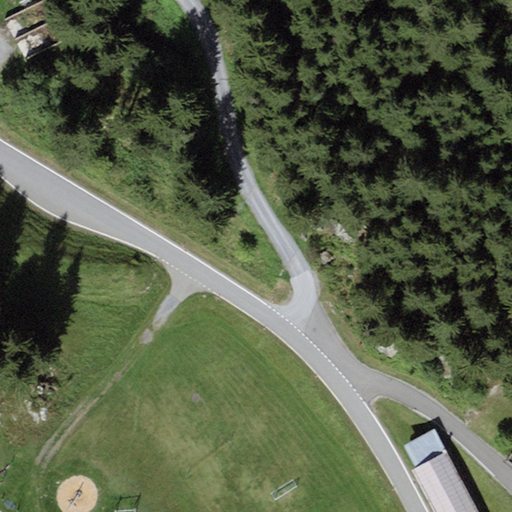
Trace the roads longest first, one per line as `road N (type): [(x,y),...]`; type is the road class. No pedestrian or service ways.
road 1 (unclassified): [(0,149),(287,327),(332,370)]
road 2 (track): [(189,0),(224,65),(237,145),(256,198),(305,274),(308,308),(287,327)]
road 3 (track): [(197,271),(0,497)]
road 4 (residential): [(332,370),(447,422),(511,483)]
road 5 (unclassified): [(332,370),(413,511)]
